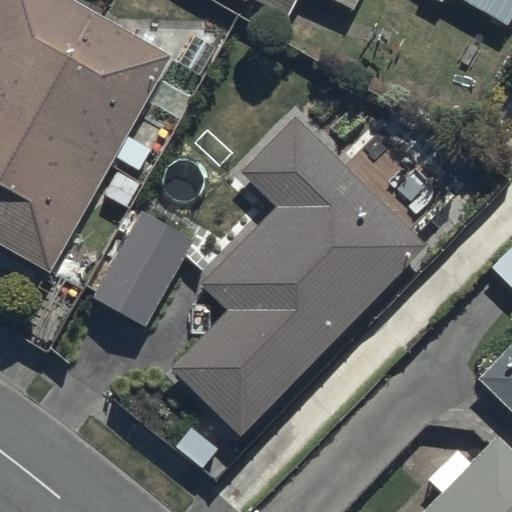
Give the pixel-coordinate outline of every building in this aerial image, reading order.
[(169,60),(63,0),(0,0),(0,249),(47,276),(169,60)] [(511,0),(248,0),(289,19),(297,0),(326,0),(353,16),(362,0),(427,0),(442,9),(447,0),(458,0),(508,29),(511,22),(511,0)] [(423,250),(295,123),(240,177),(272,211),(193,289),(224,320),(167,377),(233,442),(423,250)] [(511,244),(486,270),(511,296),(511,244)] [(511,511),(511,347),(476,383),(511,417),(511,455),(495,439),(470,466),(456,452),(424,485),(437,497),(422,511),(511,511)]
